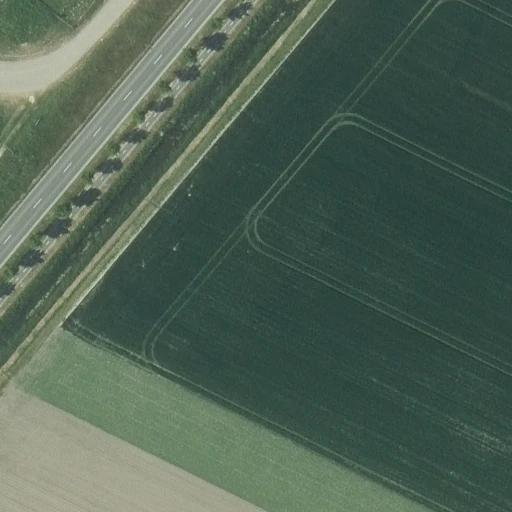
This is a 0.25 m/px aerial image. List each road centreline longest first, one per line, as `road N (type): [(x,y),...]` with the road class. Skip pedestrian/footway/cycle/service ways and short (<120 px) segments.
road 1 (primary): [(0,247),(207,0)]
road 2 (unclassified): [(122,0),(51,69),(0,76)]
